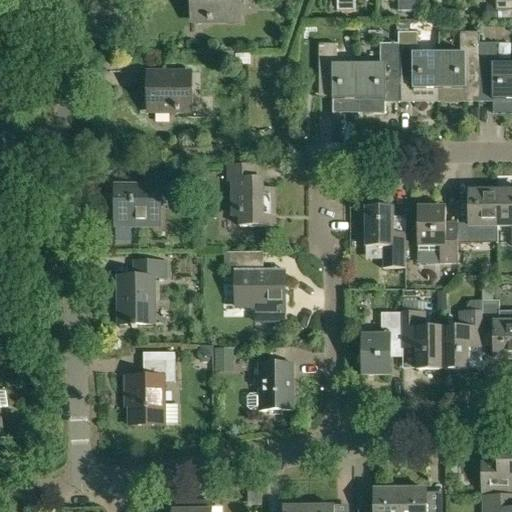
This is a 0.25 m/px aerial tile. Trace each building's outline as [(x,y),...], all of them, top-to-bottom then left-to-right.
[(193,0),(194,22),(239,22),(238,0),(193,0)] [(353,0),(335,0),(336,13),(354,13),(353,0)] [(396,0),(396,12),(416,12),(416,0),(396,0)] [(511,0),(496,0),(497,11),(511,9),(511,0)] [(486,7),(487,20),(496,20),(496,7),(486,7)] [(408,34),(409,23),(396,22),(395,34),(396,34),(408,34)] [(460,55),(438,55),(438,102),(465,102),(465,90),(465,79),(478,79),(477,45),(478,45),(478,33),(460,33),(460,55)] [(397,45),(396,45),(398,45),(398,82),(413,82),(413,103),(438,102),(438,55),(417,55),(416,34),(408,34),(396,34),(397,45)] [(380,67),(358,67),(358,115),(385,114),(385,103),(384,82),(398,82),(398,45),(396,45),(379,45),(380,67)] [(478,45),(477,45),(478,79),(492,78),(493,102),(493,114),(511,113),(511,65),(497,66),(497,45),(478,45)] [(333,115),(358,115),(358,67),(336,67),(336,46),(318,46),(319,94),(332,93),(333,115)] [(219,64),(234,64),(234,52),(219,53),(219,64)] [(236,65),(247,65),(250,65),(250,55),(236,55),(236,65)] [(192,114),(191,71),(145,71),(145,115),(192,114)] [(276,227),(275,190),(264,190),(264,180),(257,180),(257,167),(229,167),(229,183),(231,183),(232,217),(239,217),(239,228),(276,227)] [(110,223),(115,223),(115,241),(132,241),(132,228),(161,228),(161,194),(172,194),(172,176),(143,176),(143,186),(116,186),(115,205),(110,205),(110,223)] [(194,206),(195,181),(179,180),(178,206),(194,206)] [(458,219),(457,224),(458,245),(483,245),(483,228),(497,228),(498,228),(498,192),(470,192),(470,219),(458,219)] [(511,192),(498,192),(498,228),(497,228),(498,241),(511,240),(511,192)] [(458,265),(458,245),(457,224),(445,224),(445,208),(418,208),(418,253),(439,253),(439,265),(458,265)] [(406,270),(405,234),(393,234),(393,209),(365,209),(365,249),(383,249),(383,270),(406,270)] [(284,306),(284,277),(280,273),(263,273),(263,253),(227,253),(227,265),(235,265),(235,275),(236,275),(236,306),(242,306),(242,311),(257,311),(257,306),(284,306)] [(166,279),(166,262),(134,263),(134,278),(118,278),(119,326),(155,325),(154,279),(166,279)] [(482,291),(482,300),(494,300),(493,290),(482,291)] [(482,302),(482,303),(482,314),(483,333),(494,333),(495,360),(511,359),(511,323),(500,324),(500,302),(482,302)] [(483,349),(483,333),(482,314),(459,314),(460,331),(442,331),(442,371),(470,371),(470,349),(483,349)] [(390,351),(402,351),(402,315),(381,315),(381,333),(362,333),(362,378),(390,377),(390,351)] [(425,315),(402,315),(402,351),(403,351),(403,349),(416,349),(416,371),(442,371),(442,331),(425,331),(425,315)] [(213,347),(200,346),(200,350),(197,353),(196,357),(203,363),(207,364),(211,360),(212,358),(213,358),(213,347)] [(215,350),(215,372),(234,372),(233,349),(215,350)] [(175,383),(174,354),(144,354),(144,378),(126,378),(126,398),(129,398),(129,426),(165,426),(164,383),(175,383)] [(259,411),(259,413),(293,413),(293,365),(259,365),(259,395),(250,395),(247,398),(247,408),(250,412),(259,411)] [(511,451),(498,452),(498,467),(482,467),(482,494),(511,493),(511,451)] [(400,511),(400,492),(374,492),(374,511),(400,511)] [(425,511),(426,492),(400,492),(400,511),(425,511)] [(511,511),(511,497),(482,498),(482,511),(511,511)] [(210,511),(210,503),(176,504),(176,511),(210,511)]
